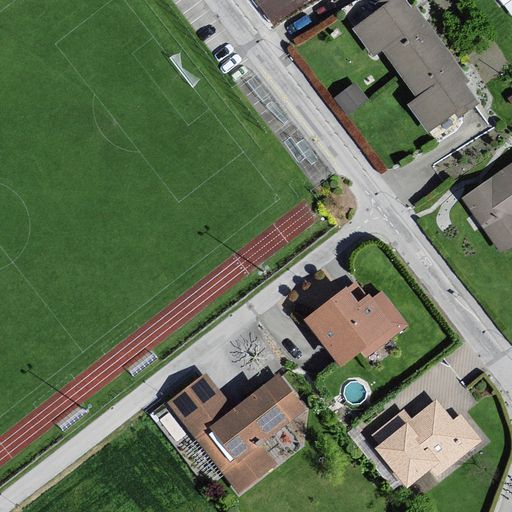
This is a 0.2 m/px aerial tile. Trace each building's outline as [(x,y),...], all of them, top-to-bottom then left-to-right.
[(297,7),(292,0),(256,0),(273,23),(297,7)] [(407,12),(399,0),(387,0),(349,33),(369,61),(375,56),(411,104),(403,111),(421,137),(474,108),(461,86),(413,9),(407,12)] [(508,0),(488,0),(495,9),(508,0)] [(370,97),(357,81),(336,99),(349,114),(370,97)] [(511,166),(462,204),(495,255),(511,243),(511,166)] [(411,324),(384,291),(373,300),(366,291),(356,299),(345,285),(299,320),(337,368),(361,350),(367,358),(411,324)] [(301,416),(276,382),(231,413),(203,380),(164,409),(236,502),(272,471),(257,451),(301,416)] [(481,448),(459,419),(451,426),(433,404),(409,424),(369,455),(400,494),(406,490),(427,476),(432,477),(462,454),(469,460),(481,448)]
